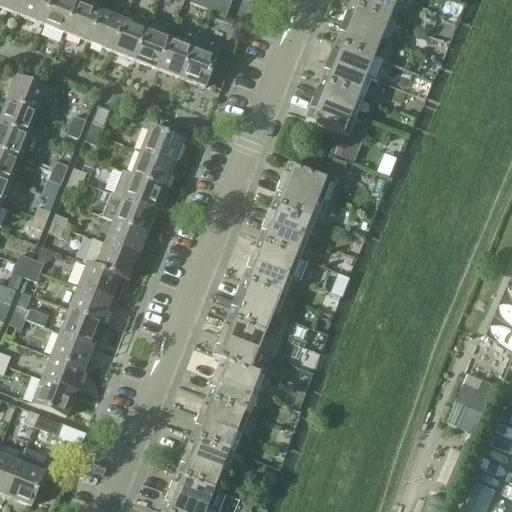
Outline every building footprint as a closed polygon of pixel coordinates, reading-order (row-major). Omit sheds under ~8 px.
[(0,0),(0,11),(18,19),(25,0),(0,0)] [(51,0),(25,0),(18,19),(41,28),(51,0)] [(51,0),(41,28),(65,37),(77,6),(62,0),(51,0)] [(190,0),(188,5),(200,9),(203,0),(190,0)] [(203,0),(200,9),(213,15),(218,0),(203,0)] [(225,19),(232,0),(218,0),(213,15),(225,19)] [(388,22),(395,4),(386,0),(352,0),(350,7),(388,22)] [(65,37),(87,46),(100,14),(77,6),(65,37)] [(380,41),(388,22),(350,7),(342,27),(380,41)] [(87,46),(110,54),(122,23),(100,14),(87,46)] [(136,28),(122,23),(110,54),(132,63),(145,32),(147,33),(150,23),(139,19),(136,28)] [(373,60),(380,41),(342,27),(335,46),(373,60)] [(132,63),(156,72),(168,41),(147,33),(145,32),(132,63)] [(182,46),(168,41),(156,72),(180,82),(196,41),(185,37),(182,46)] [(204,91),(217,60),(220,50),(196,41),(180,82),(204,91)] [(335,46),(328,64),(365,79),(373,60),(335,46)] [(328,64),(320,83),(358,98),(365,79),(328,64)] [(15,81),(7,102),(37,115),(46,93),(15,81)] [(320,83),(313,102),(350,117),(358,98),(320,83)] [(7,102),(0,119),(0,126),(28,137),(39,142),(48,119),(37,115),(7,102)] [(313,102),(305,122),(343,137),(350,117),(313,102)] [(103,129),(109,113),(96,108),(90,124),(103,129)] [(72,117),(68,127),(81,132),(85,122),(72,117)] [(103,129),(90,124),(86,134),(99,139),(103,129)] [(0,126),(0,152),(19,160),(28,137),(0,126)] [(65,137),(77,142),(81,132),(68,127),(65,137)] [(149,131),(140,155),(174,169),(183,145),(149,131)] [(95,149),(99,139),(86,134),(82,144),(95,149)] [(335,157),(348,162),(356,143),(342,138),(335,157)] [(0,152),(0,179),(10,184),(19,160),(0,152)] [(140,155),(130,178),(165,192),(174,169),(140,155)] [(338,183),(345,165),(332,160),(326,178),(338,183)] [(54,163),(50,173),(63,178),(67,168),(54,163)] [(287,168),(279,188),(326,206),(333,187),(324,183),(324,182),(287,168)] [(72,170),(68,180),(81,185),(84,175),(72,170)] [(46,183),(59,188),(63,178),(50,173),(46,183)] [(130,178),(121,201),(156,214),(165,192),(130,178)] [(0,179),(0,206),(1,207),(10,184),(0,179)] [(68,180),(64,189),(77,195),(81,185),(68,180)] [(279,188),(272,207),(309,221),(318,225),(326,206),(279,188)] [(121,201),(112,225),(146,238),(156,214),(121,201)] [(272,207),(264,226),(301,241),(309,221),(272,207)] [(36,209),(32,219),(45,224),(49,214),(36,209)] [(66,221),(54,216),(50,226),(63,231),(66,221)] [(28,229),(41,234),(45,224),(32,219),(28,229)] [(112,225),(103,247),(137,261),(146,238),(112,225)] [(59,241),(63,231),(50,226),(46,236),(59,241)] [(264,226),(257,245),(294,260),(301,241),(264,226)] [(257,245),(249,265),(286,279),(294,260),(257,245)] [(48,266),(55,252),(43,247),(37,260),(48,266)] [(103,247),(94,270),(93,271),(119,282),(124,285),(127,286),(137,261),(103,247)] [(18,256),(14,265),(27,270),(30,261),(18,256)] [(43,265),(30,261),(27,270),(39,275),(43,265)] [(10,276),(20,279),(23,280),(27,270),(14,265),(10,276)] [(249,265),(242,284),(279,298),(286,279),(249,265)] [(76,290),(110,304),(113,297),(118,299),(124,285),(119,282),(93,271),(94,270),(85,267),(76,290)] [(23,280),(26,281),(35,285),(39,275),(27,270),(23,280)] [(343,293),(348,277),(338,274),(334,290),(343,293)] [(242,284),(234,303),(271,317),(279,298),(242,284)] [(76,290),(67,314),(101,327),(110,304),(76,290)] [(0,301),(0,313),(6,316),(10,306),(0,301)] [(234,303),(226,322),(263,336),(271,317),(234,303)] [(15,308),(11,318),(24,323),(28,313),(15,308)] [(67,314),(58,337),(92,350),(101,327),(67,314)] [(11,318),(7,327),(20,332),(24,323),(11,318)] [(226,322),(219,341),(256,355),(263,336),(226,322)] [(58,337),(49,359),(83,373),(92,350),(58,337)] [(219,341),(211,360),(219,364),(220,363),(248,374),(249,374),(256,355),(219,341)] [(0,355),(0,366),(6,369),(10,359),(0,355)] [(73,396),(83,373),(49,359),(39,382),(73,396)] [(249,397),(256,378),(257,377),(249,374),(248,374),(220,363),(219,364),(212,382),(249,397)] [(64,419),(73,396),(39,382),(30,406),(64,419)] [(212,382),(205,401),(241,416),(249,397),(212,382)] [(476,393),(462,387),(447,425),(475,437),(491,399),(488,398),(492,387),(481,382),(476,393)] [(205,401),(197,420),(234,434),(241,416),(205,401)] [(23,426),(32,430),(37,418),(38,417),(28,413),(23,426)] [(61,427),(37,418),(32,430),(57,439),(61,427)] [(197,420),(190,439),(226,453),(234,434),(197,420)] [(190,439),(182,458),(219,472),(226,453),(190,439)] [(0,497),(5,500),(19,465),(0,458),(0,497)] [(22,458),(19,465),(5,500),(29,509),(45,467),(22,458)] [(182,458),(175,477),(211,491),(219,472),(182,458)] [(175,477),(167,496),(204,510),(211,491),(175,477)] [(167,496),(160,511),(203,511),(204,510),(167,496)] [(428,498),(422,511),(443,511),(446,505),(428,498)]
